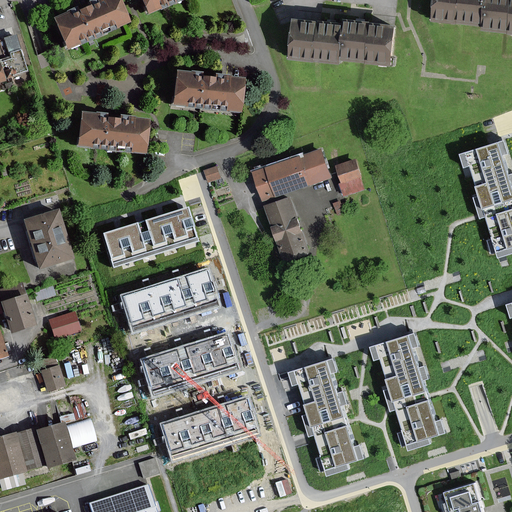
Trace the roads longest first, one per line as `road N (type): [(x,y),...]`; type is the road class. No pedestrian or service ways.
road 1 (residential): [(353,487),(322,495),(301,484),(201,174)]
road 2 (track): [(101,478),(106,446),(97,396),(81,389),(0,410)]
road 3 (residential): [(242,0),(269,68),(272,104),(256,136),(224,151)]
